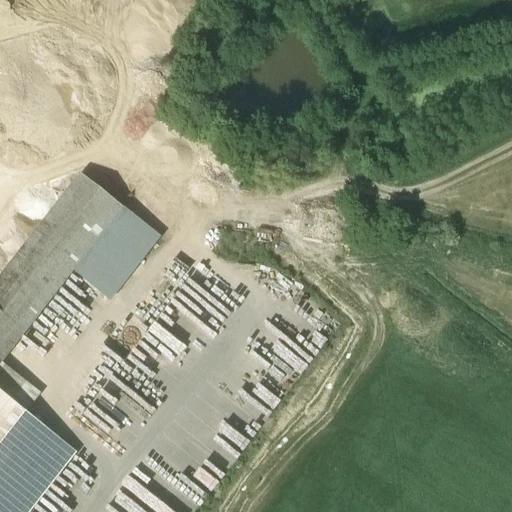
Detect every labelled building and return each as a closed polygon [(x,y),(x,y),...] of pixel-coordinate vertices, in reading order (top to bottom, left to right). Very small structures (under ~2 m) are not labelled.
[(0,448),(26,415),(24,413),(7,400),(0,394),(0,367),(74,274),(124,210),(82,178),(0,281),(0,448)] [(162,240),(124,210),(74,274),(112,304),(162,240)] [(0,368),(0,394),(7,400),(20,384),(0,368)] [(20,384),(7,400),(24,413),(37,397),(20,384)] [(26,415),(0,448),(0,511),(31,511),(76,456),(26,415)] [(187,456),(182,475),(228,487),(236,458),(246,461),(254,433),(225,425),(222,436),(232,438),(227,456),(218,453),(215,463),(187,456)]
